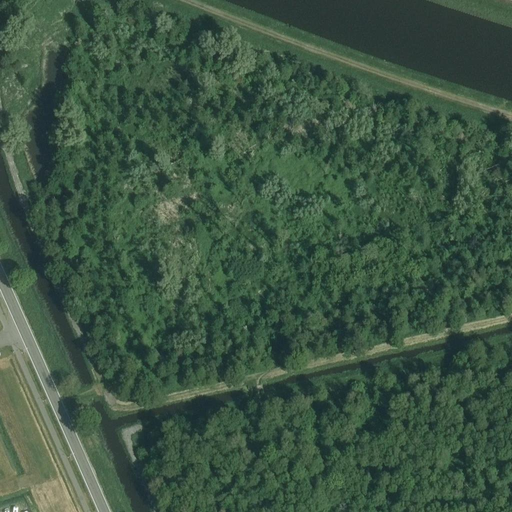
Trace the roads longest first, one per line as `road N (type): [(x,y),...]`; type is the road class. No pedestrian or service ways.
road 1 (track): [(262,511),(244,434),(255,399),(246,350),(511,290)]
road 2 (track): [(175,0),(511,116)]
road 3 (tertiary): [(103,511),(0,279)]
road 4 (track): [(246,350),(96,383),(54,402)]
